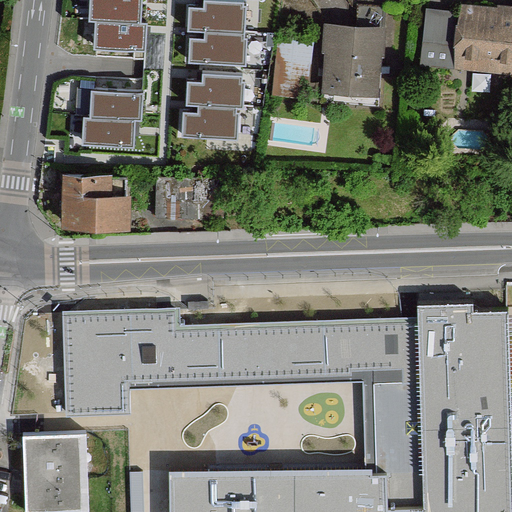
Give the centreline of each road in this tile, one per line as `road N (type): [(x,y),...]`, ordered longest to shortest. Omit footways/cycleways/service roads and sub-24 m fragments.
road 1 (tertiary): [(4,256),(67,264),(511,247)]
road 2 (residential): [(4,256),(38,0)]
